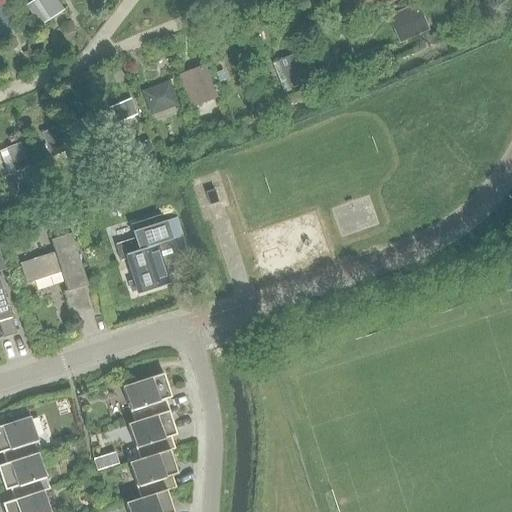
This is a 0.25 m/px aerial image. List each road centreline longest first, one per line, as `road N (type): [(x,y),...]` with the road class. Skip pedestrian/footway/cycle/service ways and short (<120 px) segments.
road 1 (residential): [(0,386),(162,332),(181,333)]
road 2 (residential): [(207,511),(211,414),(200,365),(181,333)]
